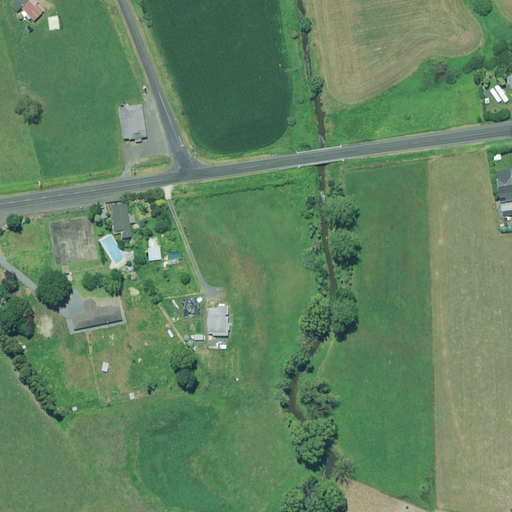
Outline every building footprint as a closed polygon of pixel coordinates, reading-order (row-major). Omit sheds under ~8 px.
[(17,0),(11,6),(18,12),(22,8),(29,15),(27,16),(30,20),(32,18),(35,21),(46,11),(34,0),(17,0)] [(496,101),(507,109),(510,106),(509,105),(511,101),(511,100),(498,90),(495,93),(499,96),(496,101)] [(150,103),(127,107),(133,141),(156,137),(150,103)] [(129,237),(125,204),(109,206),(111,232),(119,232),(120,238),(129,237)] [(162,260),(160,239),(149,240),(150,261),(162,260)] [(170,264),(180,264),(180,260),(181,260),(181,252),(169,252),(170,264)] [(68,313),(72,330),(120,321),(117,304),(96,308),(94,298),(82,301),(84,310),(68,313)]
